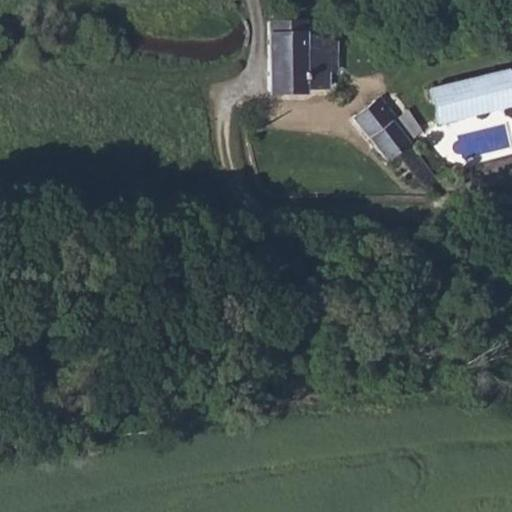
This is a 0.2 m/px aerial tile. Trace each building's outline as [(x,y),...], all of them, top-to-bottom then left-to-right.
[(307,18),(268,19),(268,58),(268,87),(268,94),(306,95),(307,88),(329,89),(329,72),(337,72),(337,39),(307,31),(307,18)] [(428,84),(435,118),(511,101),(511,100),(505,69),(428,84)] [(438,178),(379,97),(353,115),(385,160),(396,153),(423,190),(438,178)] [(418,237),(406,234),(402,233),(399,246),(415,250),(418,237)] [(442,258),(406,277),(417,297),(452,278),(442,258)]
